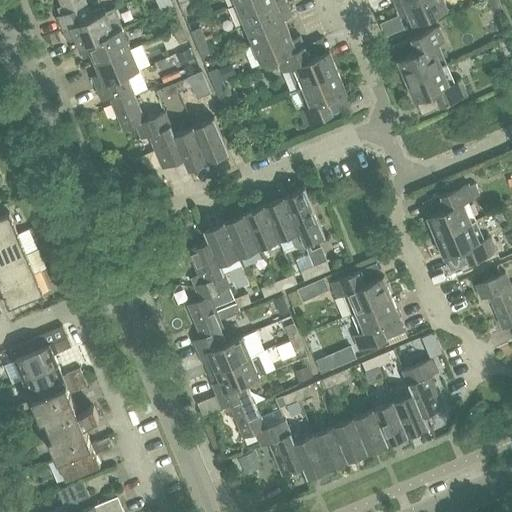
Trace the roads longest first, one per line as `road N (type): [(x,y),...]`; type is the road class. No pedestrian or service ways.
road 1 (residential): [(97,239),(388,120)]
road 2 (residential): [(211,511),(117,288)]
road 3 (residential): [(488,372),(475,342),(442,322),(396,225),(410,176)]
road 4 (residential): [(97,239),(30,81),(0,38)]
road 5 (residential): [(158,482),(83,302)]
road 6 (residential): [(388,120),(342,0)]
